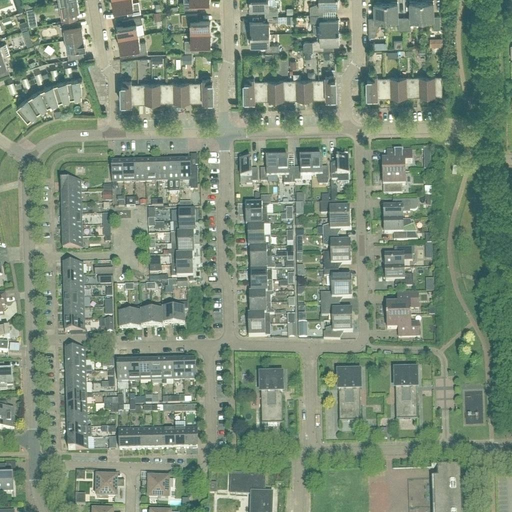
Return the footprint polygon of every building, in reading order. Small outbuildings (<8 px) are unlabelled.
[(78,0),(59,3),(62,20),(78,18),(77,12),(79,11),(78,0)] [(132,0),(112,0),(113,3),(112,3),(113,10),(126,8),(128,15),(141,13),(139,1),(133,2),(132,0)] [(183,0),(184,10),(197,9),(197,2),(210,1),(210,0),(183,0)] [(249,0),(249,3),(249,10),(264,9),(265,15),(278,15),(278,7),(276,6),(275,0),(249,0)] [(310,6),(310,14),(323,14),(323,8),(339,7),(338,0),(337,0),(318,0),(319,2),(310,6)] [(426,1),(421,1),(422,20),(433,20),(433,29),(440,29),(440,16),(434,16),(433,0),(426,0),(426,1)] [(390,2),(385,2),(386,21),(398,21),(398,30),(404,30),(404,17),(398,17),(397,1),(390,1),(390,2)] [(410,16),(404,17),(404,30),(410,30),(410,20),(422,20),(421,1),(417,1),(416,1),(409,1),(410,16)] [(386,21),(385,2),(381,2),(374,2),(374,17),(368,17),(368,37),(375,37),(380,21),(386,21)] [(190,25),(190,33),(210,32),(210,27),(211,27),(211,20),(197,21),(197,13),(181,14),(182,25),(190,25)] [(323,14),(310,14),(310,22),(313,23),(313,32),(320,32),(338,31),(338,27),(339,27),(339,20),(323,20),(323,14)] [(250,29),(250,34),(269,33),(269,22),(278,21),(278,15),(265,15),(265,21),(249,22),(249,29),(250,29)] [(118,34),(119,38),(138,35),(136,24),(142,23),(141,16),(128,18),(129,25),(116,27),(117,34),(118,34)] [(62,22),(65,39),(84,36),(82,25),(76,26),(75,20),(62,22)] [(338,36),(338,31),(320,32),(320,38),(311,42),(305,42),(303,44),(304,50),(324,50),(324,44),(339,43),(339,36),(338,36)] [(210,32),(190,33),(190,40),(184,40),(185,52),(198,52),(198,44),(211,44),(211,37),(210,37),(210,32)] [(269,33),(250,34),(250,39),(250,46),(265,45),(266,51),(279,51),(279,45),(269,45),(269,33)] [(138,35),(119,38),(119,43),(120,50),(133,48),(134,55),(147,53),(145,41),(139,42),(138,35)] [(84,36),(65,39),(68,59),(81,57),(79,48),(85,47),(84,36)] [(439,36),(426,37),(426,46),(439,45),(439,36)] [(4,56),(0,57),(0,75),(9,72),(4,56)] [(287,69),(295,66),(292,57),(284,60),(287,69)] [(35,72),(38,81),(44,79),(42,70),(35,72)] [(369,78),(367,78),(367,88),(382,87),(382,77),(377,78),(377,74),(368,74),(369,78)] [(22,77),(25,86),(31,85),(28,75),(22,77)] [(325,79),(319,79),(320,89),(335,89),(335,79),(333,79),(333,75),(325,75),(325,79)] [(412,77),(412,97),(427,96),(426,76),(412,77)] [(427,96),(442,96),(442,76),(426,76),(427,96)] [(244,81),(244,91),(260,91),(260,81),(254,81),(254,77),(246,77),(246,81),(244,81)] [(382,77),(382,87),(383,97),(397,97),(397,77),(382,77)] [(411,77),(397,77),(397,97),(412,97),(411,77)] [(77,78),(67,80),(70,97),(81,95),(82,95),(81,78),(77,78)] [(197,82),(197,92),(212,92),(212,82),(211,82),(211,78),(202,78),(202,82),(197,82)] [(305,79),(290,80),(290,100),(305,99),(305,79)] [(319,79),(305,79),(305,99),(320,99),(320,89),(319,79)] [(8,82),(11,91),(18,89),(14,80),(8,82)] [(63,81),(53,84),(58,101),(70,97),(67,80),(63,81)] [(121,84),(121,94),(137,94),(137,84),(131,84),(131,80),(123,80),(123,84),(121,84)] [(275,80),(260,81),(260,91),(260,101),(275,100),(275,80)] [(290,80),(275,80),(275,100),(290,100),(290,80)] [(182,83),(182,103),(197,102),(197,92),(197,82),(182,83)] [(137,84),(137,94),(137,104),(152,103),(152,83),(137,84)] [(167,83),(152,83),(152,103),(167,103),(167,83)] [(182,83),(167,83),(167,103),(182,103),(182,83)] [(50,85),(40,90),(47,106),(58,101),(53,84),(50,85)] [(382,87),(367,88),(367,98),(369,98),(369,101),(377,101),(377,98),(383,97),(382,87)] [(335,89),(320,89),(320,99),(326,99),(326,102),(334,102),(334,99),(336,99),(335,89)] [(37,92),(28,97),(37,112),(47,106),(40,90),(37,92)] [(260,91),(244,91),(245,101),(246,101),(246,105),(255,104),(255,101),(260,101),(260,91)] [(212,92),(197,92),(197,102),(203,102),(203,106),(211,105),(211,102),(213,102),(212,92)] [(137,94),(121,94),(122,104),(123,104),(123,108),(132,107),(132,104),(137,104),(137,94)] [(37,112),(28,97),(25,100),(16,107),(28,120),(37,112)] [(382,161),(382,174),(405,174),(405,165),(412,164),(412,152),(387,153),(387,161),(382,161)] [(337,181),(337,184),(349,184),(348,156),(337,156),(337,165),(331,166),(331,181),(337,181)] [(300,170),(294,170),(295,182),(301,182),(300,178),(311,177),(311,157),(300,157),(300,170)] [(322,157),(311,157),(311,177),(316,177),(319,186),(327,186),(328,181),(328,169),(322,169),(322,157)] [(251,158),(240,159),(240,179),(246,179),(246,186),(252,186),(252,183),(258,183),(257,171),(252,171),(251,158)] [(267,178),(278,178),(277,158),(266,158),(266,170),(260,171),(261,183),(267,183),(267,178)] [(288,158),(277,158),(278,178),(283,178),(283,186),(295,185),(295,182),(294,170),(288,170),(288,158)] [(190,162),(179,163),(179,182),(180,182),(190,182),(190,191),(197,191),(197,169),(190,169),(190,162)] [(135,183),(146,183),(145,163),(134,164),(135,183)] [(146,183),(157,183),(156,163),(145,163),(146,183)] [(157,183),(168,182),(167,163),(156,163),(157,183)] [(167,163),(168,182),(169,194),(180,194),(180,182),(179,182),(179,163),(167,163)] [(112,184),(124,184),(123,164),(112,164),(112,184)] [(124,184),(135,183),(134,164),(123,164),(124,184)] [(405,174),(382,174),(383,187),(388,187),(388,195),(402,195),(402,186),(405,186),(405,174)] [(61,183),(61,195),(81,194),(81,183),(61,183)] [(61,195),(62,206),(81,205),(81,194),(61,195)] [(97,194),(98,202),(109,201),(109,194),(97,194)] [(383,209),(384,222),(403,221),(403,214),(410,214),(410,212),(414,212),(416,211),(417,210),(418,208),(418,201),(396,202),(397,208),(383,209)] [(329,215),(330,221),(350,220),(349,209),(337,209),(336,203),(320,204),(320,215),(329,215)] [(62,206),(62,217),(82,216),(81,205),(62,206)] [(245,206),(245,217),(268,216),(267,208),(268,208),(270,207),(270,205),(258,205),(254,205),(245,206)] [(151,210),(151,220),(168,219),(167,209),(151,210)] [(179,219),(179,224),(195,223),(195,212),(171,213),(171,218),(179,219)] [(62,217),(62,228),(82,228),(82,216),(62,217)] [(246,228),(248,228),(248,227),(264,227),(271,227),(271,225),(268,223),(268,216),(245,217),(246,228)] [(322,229),(323,238),(337,237),(337,232),(350,231),(350,220),(330,221),(330,226),(322,229)] [(403,221),(384,222),(384,235),(393,235),(394,242),(414,241),(410,223),(403,224),(403,221)] [(177,234),(177,235),(194,234),(194,235),(196,235),(195,223),(179,224),(174,224),(174,234),(177,234)] [(248,227),(248,228),(248,238),(264,238),(264,227),(248,227)] [(62,228),(63,239),(82,239),(82,228),(62,228)] [(177,235),(178,245),(178,246),(194,245),(194,235),(194,234),(177,235)] [(330,249),(330,255),(350,254),(350,243),(338,243),(337,237),(323,238),(323,247),(330,249)] [(96,245),(95,238),(88,239),(89,246),(96,245)] [(248,249),(250,249),(265,249),(265,248),(264,238),(248,238),(248,249)] [(82,239),(63,239),(63,251),(83,250),(82,239)] [(170,256),(170,257),(193,256),(194,256),(194,245),(178,246),(178,245),(172,245),(172,252),(169,252),(169,256),(170,256)] [(250,249),(250,260),(272,259),(272,253),(273,253),(275,252),(274,248),(265,248),(265,249),(250,249)] [(385,266),(385,270),(404,269),(404,263),(412,262),(412,257),(414,257),(414,249),(394,249),(394,257),(385,257),(385,258),(383,259),(383,265),(385,266)] [(324,263),(324,272),(338,271),(338,266),(351,265),(350,254),(330,255),(331,260),(323,263),(324,263)] [(170,261),(171,267),(193,267),(193,256),(170,257),(171,260),(170,261)] [(272,259),(250,260),(250,271),(275,270),(275,266),(273,265),(272,265),(272,259)] [(63,266),(64,277),(83,277),(83,265),(63,266)] [(193,267),(171,267),(171,278),(193,278),(193,267)] [(96,276),(100,276),(112,276),(111,268),(96,269),(96,276)] [(404,269),(385,270),(385,274),(383,275),(383,280),(385,281),(385,282),(395,282),(395,288),(413,288),(413,276),(404,276),(404,269)] [(331,278),(331,289),(351,288),(351,277),(338,277),(338,271),(324,272),(324,278),(331,278)] [(250,272),(251,284),(272,283),(272,272),(250,272)] [(100,276),(100,284),(112,284),(112,276),(100,276)] [(64,277),(64,288),(84,288),(83,277),(64,277)] [(251,284),(251,294),(273,294),(272,283),(251,284)] [(64,288),(64,300),(84,299),(84,288),(64,288)] [(320,295),(321,306),(339,305),(339,300),(352,299),(351,288),(331,289),(331,294),(320,295)] [(249,294),(249,305),(271,305),(271,298),(272,298),(274,297),(274,294),(273,294),(251,294),(249,294)] [(386,310),(386,318),(411,317),(411,316),(410,316),(410,310),(419,310),(418,296),(397,296),(397,305),(386,305),(387,310),(386,310)] [(64,300),(64,311),(84,310),(84,299),(64,300)] [(188,304),(173,305),(174,326),(185,326),(184,311),(188,311),(188,304)] [(162,305),(162,312),(163,326),(174,326),(173,305),(162,305)] [(249,305),(250,316),(270,316),(274,316),(274,313),(272,312),(271,312),(271,305),(249,305)] [(332,317),(332,322),(352,322),(352,311),(339,311),(339,305),(321,306),(321,317),(332,317)] [(140,309),(130,310),(131,331),(142,331),(142,329),(141,329),(141,314),(141,312),(140,309)] [(64,311),(65,322),(85,321),(84,310),(64,311)] [(131,331),(130,310),(119,310),(119,331),(131,331)] [(141,312),(141,314),(141,329),(142,329),(152,328),(152,312),(141,312)] [(162,312),(152,312),(152,328),(163,328),(163,326),(162,312)] [(248,316),(248,327),(270,326),(270,316),(250,316),(248,316)] [(411,317),(386,318),(386,325),(387,325),(387,330),(398,330),(398,339),(419,338),(419,324),(411,324),(410,318),(411,318),(411,317)] [(85,321),(65,322),(65,333),(85,333),(85,321)] [(352,322),(332,322),(332,328),(325,330),(325,334),(323,334),(323,340),(340,341),(340,334),(352,333),(352,322)] [(270,326),(248,327),(248,338),(271,337),(270,326)] [(0,352),(8,353),(9,345),(2,344),(2,341),(10,340),(9,330),(0,330),(0,352)] [(66,351),(66,363),(86,362),(85,351),(66,351)] [(184,361),(173,362),(173,381),(184,381),(184,361)] [(195,361),(184,361),(184,381),(196,381),(195,361)] [(66,363),(66,374),(86,373),(86,362),(66,363)] [(151,362),(139,363),(140,382),(151,382),(151,362)] [(162,362),(151,362),(151,382),(162,382),(162,362)] [(173,362),(162,362),(162,382),(173,381),(173,362)] [(129,383),(128,363),(117,363),(117,383),(129,383)] [(139,363),(128,363),(129,383),(140,382),(139,363)] [(0,390),(7,390),(7,387),(13,386),(12,372),(4,372),(4,365),(0,365),(0,390)] [(415,392),(415,389),(417,389),(416,371),(395,372),(396,421),(417,420),(417,392),(415,392)] [(66,374),(66,385),(86,384),(86,378),(95,377),(95,373),(86,373),(66,374)] [(341,394),(339,394),(339,422),(361,422),(359,373),(338,374),(339,391),(341,391),(341,394)] [(261,376),(262,425),(283,424),(282,396),(280,396),(280,393),(282,393),(282,376),(261,376)] [(66,385),(67,396),(86,395),(86,384),(66,385)] [(67,396),(67,407),(87,407),(87,400),(93,400),(93,396),(86,396),(86,395),(67,396)] [(0,404),(0,430),(14,430),(13,409),(8,409),(7,405),(7,404),(0,404)] [(67,407),(67,418),(87,418),(87,407),(67,407)] [(67,418),(68,429),(87,429),(87,418),(67,418)] [(68,429),(68,440),(88,440),(87,429),(68,429)] [(197,429),(186,430),(186,449),(198,449),(197,429)] [(163,430),(152,431),(153,450),(164,450),(163,430)] [(175,430),(163,430),(164,450),(175,450),(175,430)] [(186,430),(175,430),(175,450),(186,449),(186,430)] [(370,430),(371,441),(387,440),(387,430),(370,430)] [(131,451),(130,431),(119,431),(119,451),(131,451)] [(141,431),(130,431),(131,451),(142,451),(141,431)] [(152,431),(141,431),(142,451),(153,450),(152,431)] [(270,442),(269,434),(259,434),(260,443),(270,442)] [(68,440),(68,452),(88,451),(88,440),(68,440)] [(273,441),(273,449),(283,448),(283,440),(273,441)] [(0,467),(0,493),(14,493),(13,477),(6,477),(5,467),(0,467)] [(434,480),(432,480),(432,511),(461,511),(460,468),(437,469),(437,479),(434,479),(434,480)] [(418,469),(418,509),(423,509),(423,487),(426,487),(426,469),(418,469)] [(253,496),(252,511),(270,511),(270,510),(272,510),(273,505),(271,505),(271,496),(265,496),(266,475),(230,474),(230,495),(253,496)] [(125,482),(112,481),(112,479),(97,478),(97,498),(116,498),(116,489),(124,489),(124,482),(125,482)] [(149,490),(148,499),(168,500),(169,480),(154,480),(154,483),(141,482),(141,483),(142,483),(142,490),(149,490)] [(208,494),(217,494),(217,484),(209,484),(208,494)]
